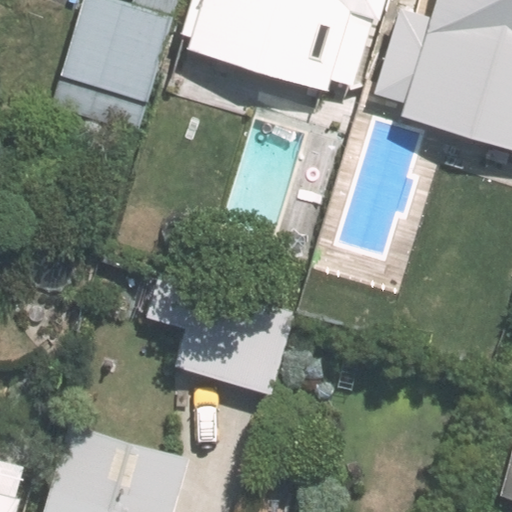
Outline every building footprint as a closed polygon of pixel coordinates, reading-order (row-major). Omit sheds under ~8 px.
[(170,21),(98,0),(84,0),(58,98),(139,123),(170,21)] [(386,0),(231,0),(325,27),(332,0),(344,0),(383,11),(386,0)] [(511,0),(439,0),(431,27),(477,41),(464,85),(511,99),(511,0)] [(432,91),(375,74),(354,143),(412,160),(432,91)] [(198,330),(187,366),(267,390),(291,308),(167,270),(153,317),(198,330)] [(183,511),(200,458),(84,424),(57,511),(183,511)]
